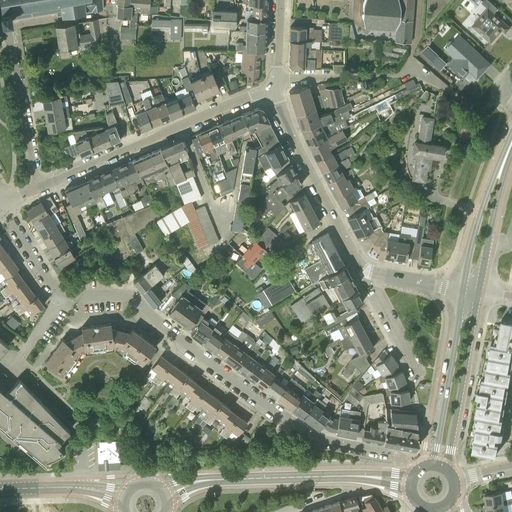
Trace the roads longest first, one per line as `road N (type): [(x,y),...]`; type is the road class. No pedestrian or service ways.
road 1 (residential): [(394,453),(316,438),(133,297),(61,293)]
road 2 (residential): [(1,202),(275,85)]
road 3 (tertiary): [(410,482),(267,477),(193,482),(167,494)]
road 4 (residential): [(371,273),(355,258),(281,117),(275,85)]
road 5 (tertiary): [(446,469),(479,291)]
road 6 (tertiary): [(463,289),(433,464)]
road 7 (tertiary): [(503,160),(463,289)]
road 8 (tertiary): [(479,291),(503,160)]
road 9 (tertiary): [(123,496),(0,488)]
